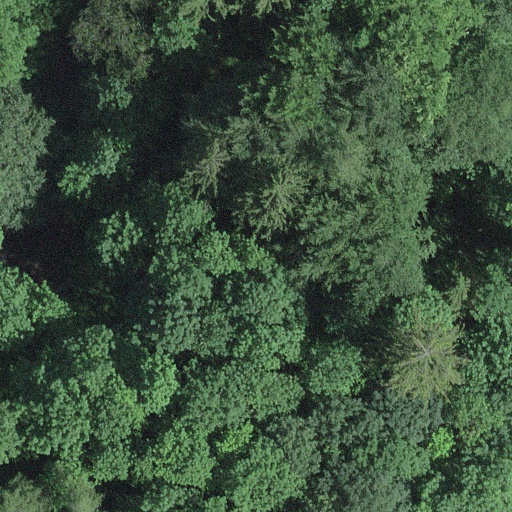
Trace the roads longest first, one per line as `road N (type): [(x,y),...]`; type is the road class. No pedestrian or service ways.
road 1 (track): [(7,230),(39,246),(143,170),(338,0)]
road 2 (unclassified): [(0,238),(98,0)]
